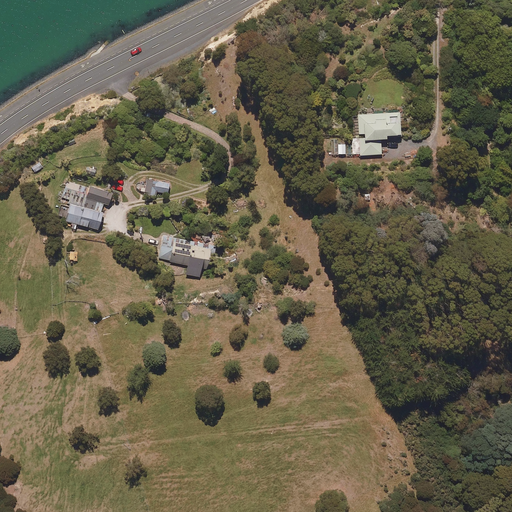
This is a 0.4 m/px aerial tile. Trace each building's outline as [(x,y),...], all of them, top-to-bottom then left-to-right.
[(401,135),(399,109),(357,112),(359,153),(381,152),(380,136),(401,135)] [(346,153),(345,136),(331,136),(331,153),(346,153)] [(34,172),(44,165),(38,158),(28,164),(34,172)] [(96,167),(83,164),(82,174),(94,176),(96,167)] [(168,178),(144,176),(143,193),(155,194),(155,189),(166,190),(168,178)] [(87,184),(65,179),(60,196),(67,198),(65,207),(60,206),(57,216),(72,220),(70,226),(73,227),(75,221),(96,227),(103,201),(106,202),(110,188),(87,182),(87,184)] [(205,270),(209,247),(160,238),(157,258),(185,263),(183,271),(198,274),(199,269),(205,270)]
